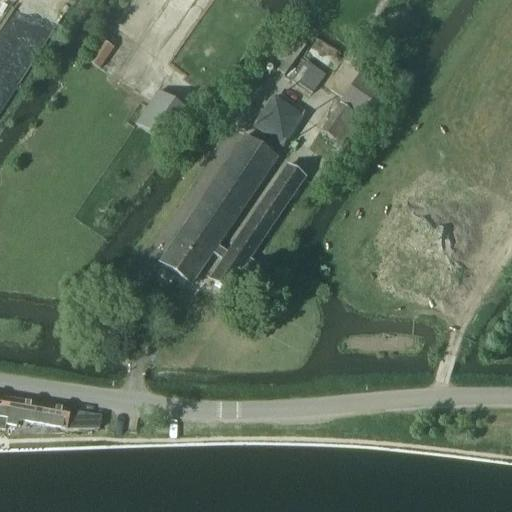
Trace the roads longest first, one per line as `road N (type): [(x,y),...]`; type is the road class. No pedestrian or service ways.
road 1 (tertiary): [(0,381),(207,409),(511,397)]
road 2 (track): [(511,457),(264,437),(0,443)]
